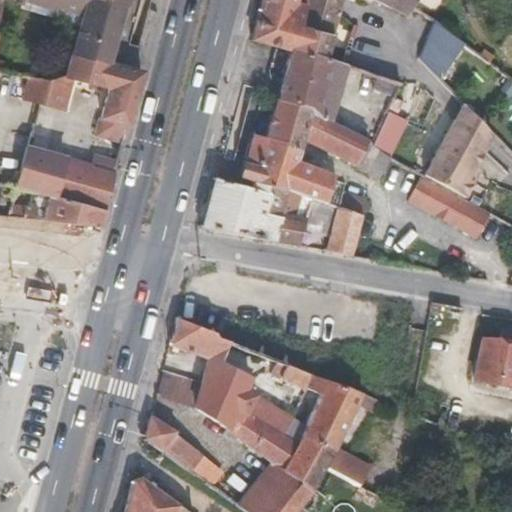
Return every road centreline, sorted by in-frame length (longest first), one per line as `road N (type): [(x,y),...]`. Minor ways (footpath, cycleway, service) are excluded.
road 1 (unknown): [(495,296),(484,259),(398,205),(397,191),(424,161),(447,109),(360,9)]
road 2 (tertiary): [(163,236),(511,299)]
road 3 (primary): [(184,0),(105,300)]
road 4 (primary): [(90,511),(163,236)]
road 5 (primary): [(163,236),(224,0)]
road 6 (primary): [(105,300),(50,511)]
